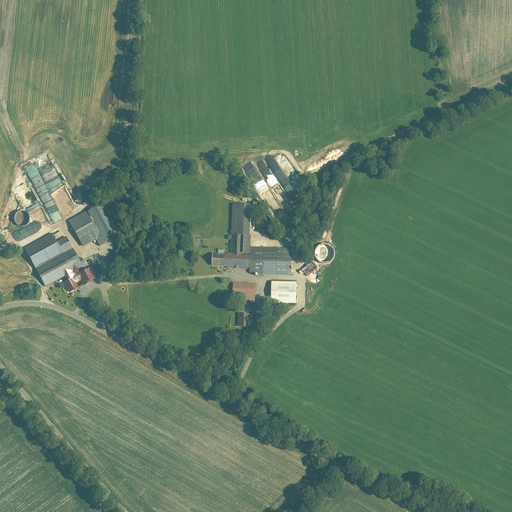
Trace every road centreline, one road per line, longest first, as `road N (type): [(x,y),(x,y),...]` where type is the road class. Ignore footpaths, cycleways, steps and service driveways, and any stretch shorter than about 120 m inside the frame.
road 1 (residential): [(0,306),(36,302),(75,316),(420,511)]
road 2 (residential): [(122,511),(0,367)]
road 3 (track): [(230,406),(253,353),(302,295),(302,280),(262,279)]
